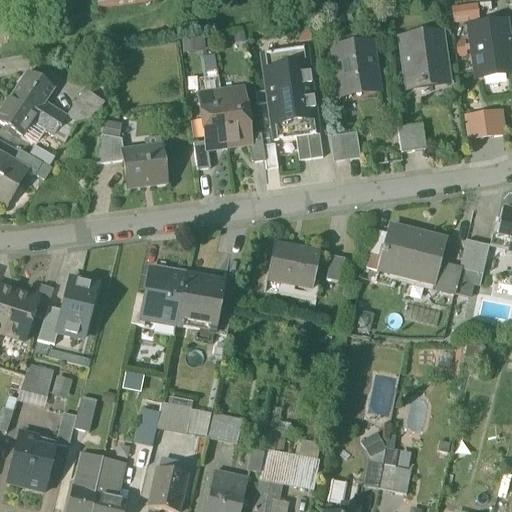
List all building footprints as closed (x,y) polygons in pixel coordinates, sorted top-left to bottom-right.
[(95,0),(97,10),(152,3),(151,0),(95,0)] [(450,11),(452,24),(477,21),(475,7),(450,11)] [(469,29),(476,79),(510,74),(508,60),(511,59),(509,44),(506,44),(504,29),(487,32),(487,27),(469,29)] [(296,31),(298,44),(311,42),(309,30),(296,31)] [(180,40),(181,55),(204,53),(203,38),(180,40)] [(401,44),(408,91),(445,86),(439,39),(401,44)] [(333,53),(340,100),(341,100),(341,94),(374,90),(375,95),(376,95),(369,48),(333,53)] [(261,56),(266,93),(268,106),(273,143),(316,137),(304,50),(261,56)] [(204,80),(217,78),(214,58),(202,59),(204,80)] [(11,98),(37,115),(43,105),(53,91),(27,74),(11,98)] [(200,98),(219,95),(217,78),(204,80),(198,81),(200,98)] [(341,94),(341,100),(375,95),(374,90),(341,94)] [(83,91),(65,119),(72,124),(66,133),(59,129),(52,139),(52,140),(75,151),(91,121),(102,104),(83,91)] [(241,92),(219,95),(227,147),(237,146),(239,148),(248,147),(249,146),(248,138),(241,92)] [(255,107),(268,106),(266,93),(254,95),(255,107)] [(216,149),(227,147),(219,95),(200,98),(198,98),(204,144),(205,152),(206,152),(215,151),(216,149)] [(0,126),(21,139),(30,125),(37,115),(11,98),(0,114),(0,126)] [(59,129),(65,119),(43,105),(37,115),(59,129)] [(463,119),(467,143),(502,138),(499,114),(463,119)] [(44,134),(52,139),(59,129),(37,115),(30,125),(44,134)] [(72,124),(65,119),(59,129),(66,133),(72,124)] [(103,123),(100,138),(118,141),(121,127),(103,123)] [(21,139),(35,148),(44,134),(30,125),(21,139)] [(396,131),(400,157),(425,154),(421,128),(396,131)] [(329,140),(332,166),(359,163),(355,136),(329,140)] [(248,147),(250,167),(264,165),(261,148),(260,137),(248,138),(249,146),(248,147)] [(318,137),(306,139),(310,162),(321,161),(318,137)] [(122,164),(121,154),(122,154),(121,142),(118,141),(100,138),(95,167),(122,164)] [(144,151),(160,149),(159,139),(143,141),(144,151)] [(298,164),(310,162),(306,139),(294,141),(298,164)] [(192,146),(196,174),(209,172),(206,152),(205,152),(204,144),(192,146)] [(273,146),(261,148),(264,165),(265,172),(277,171),(273,146)] [(35,148),(29,159),(41,167),(47,171),(54,160),(35,148)] [(122,164),(125,192),(144,190),(143,187),(165,185),(160,149),(144,151),(122,154),(121,154),(122,164)] [(33,179),(41,167),(29,159),(18,153),(12,164),(26,172),(25,175),(33,179)] [(0,207),(4,210),(25,175),(26,172),(12,164),(0,157),(0,207)] [(41,167),(33,179),(43,185),(51,172),(47,171),(41,167)] [(511,214),(502,212),(495,240),(509,243),(506,255),(511,256),(511,214)] [(430,289),(431,289),(438,264),(443,245),(428,242),(428,244),(388,233),(384,249),(383,254),(381,254),(376,271),(414,281),(413,284),(430,289)] [(487,251),(506,255),(509,243),(495,240),(490,239),(488,250),(487,251)] [(363,273),(375,276),(376,274),(376,271),(381,254),(383,254),(384,249),(371,245),(363,273)] [(465,245),(459,270),(458,274),(481,279),(487,251),(488,250),(465,245)] [(273,248),(265,284),(311,294),(314,280),(318,262),(290,255),(291,252),(273,248)] [(290,255),(318,262),(319,258),(291,252),(290,255)] [(328,286),(343,290),(349,266),(335,262),(328,286)] [(452,299),(458,274),(459,270),(438,264),(431,289),(430,289),(428,294),(452,300),(452,299)] [(478,291),(481,279),(458,274),(452,299),(468,303),(471,289),(478,291)] [(144,323),(175,328),(183,281),(152,275),(147,300),(143,322),(144,323)] [(320,282),(314,280),(311,294),(265,284),(263,295),(314,307),(320,282)] [(210,287),(183,281),(175,328),(175,329),(198,334),(199,329),(213,332),(212,337),(214,338),(219,313),(224,287),(210,284),(210,287)] [(96,289),(69,282),(61,315),(55,337),(56,337),(82,343),(96,289)] [(31,320),(42,323),(46,311),(52,293),(40,289),(35,303),(36,304),(31,320)] [(0,338),(14,296),(0,291),(0,338)] [(35,303),(14,296),(0,338),(22,346),(31,320),(36,304),(35,303)] [(129,329),(142,331),(144,323),(143,322),(147,300),(135,298),(129,329)] [(55,337),(61,315),(46,311),(42,323),(36,346),(53,350),(56,337),(55,337)] [(214,338),(225,340),(230,315),(219,313),(214,338)] [(19,395),(46,402),(52,375),(27,369),(24,380),(19,395)] [(125,374),(121,393),(140,397),(143,377),(125,374)] [(71,384),(55,380),(51,398),(66,402),(71,384)] [(43,412),(46,402),(19,395),(16,405),(43,412)] [(80,399),(75,421),(73,428),(86,432),(94,402),(80,399)] [(166,409),(190,414),(191,405),(168,400),(166,409)] [(156,431),(185,437),(190,414),(166,409),(160,408),(158,417),(156,431)] [(0,414),(0,435),(5,437),(12,414),(1,411),(0,414)] [(142,413),(133,447),(150,452),(158,417),(142,413)] [(185,437),(205,441),(209,418),(190,414),(185,437)] [(73,428),(75,421),(61,418),(54,446),(54,449),(55,449),(67,452),(73,428)] [(205,441),(235,448),(241,425),(209,418),(205,441)] [(359,445),(368,461),(383,452),(375,436),(359,445)] [(5,488),(43,497),(53,454),(34,450),(36,442),(17,438),(5,488)] [(54,446),(36,442),(34,450),(53,454),(55,449),(54,449),(54,446)] [(301,443),(300,456),(319,458),(320,445),(301,443)] [(246,474),(258,477),(263,452),(263,450),(254,448),(253,454),(250,454),(246,474)] [(263,452),(258,477),(284,482),(282,491),(284,491),(314,497),(321,464),(263,452)] [(77,491),(94,495),(101,462),(79,457),(76,470),(81,471),(77,491)] [(123,467),(101,462),(94,495),(95,495),(95,498),(115,502),(117,492),(123,467)] [(164,463),(162,473),(171,475),(173,465),(164,463)] [(147,511),(152,511),(178,511),(186,478),(183,477),(186,468),(173,465),(171,475),(162,473),(156,472),(147,511)] [(361,492),(375,495),(380,470),(366,467),(361,492)] [(375,495),(405,501),(410,476),(380,470),(375,495)] [(204,511),(239,511),(246,483),(213,476),(204,511)] [(258,477),(257,486),(282,491),(284,482),(258,477)] [(331,483),(328,503),(343,505),(346,484),(331,483)] [(284,491),(282,491),(257,486),(251,511),(262,511),(264,506),(269,507),(270,503),(282,506),(284,491)] [(65,511),(90,511),(95,498),(95,495),(94,495),(77,491),(72,490),(65,511)] [(125,504),(127,495),(117,492),(115,502),(125,504)] [(115,502),(95,498),(90,511),(123,511),(125,505),(125,504),(115,502)] [(280,511),(282,506),(270,503),(269,507),(264,506),(262,511),(280,511)]
